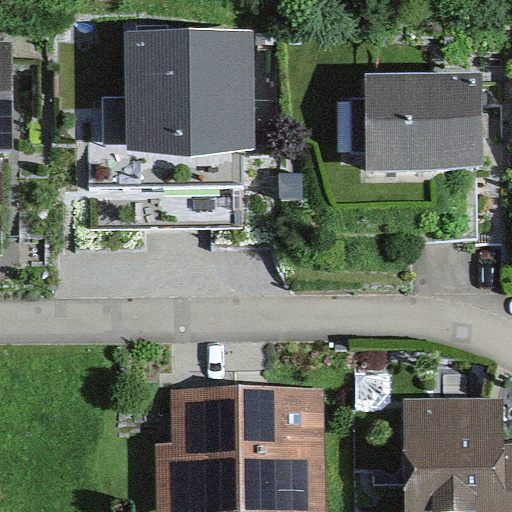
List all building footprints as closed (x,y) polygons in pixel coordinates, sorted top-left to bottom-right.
[(249,40),(129,42),(129,103),(89,104),(91,232),(243,229),(242,164),(251,160),(249,40)] [(12,50),(0,50),(0,163),(13,163),(12,81),(12,50)] [(482,80),(365,81),(366,182),(484,180),(482,80)] [(349,345),(333,345),(333,354),(349,354),(349,345)] [(325,511),(324,392),(172,394),(172,449),(156,449),(156,511),(325,511)] [(509,399),(401,402),(403,511),(511,511),(511,444),(510,444),(509,399)]
